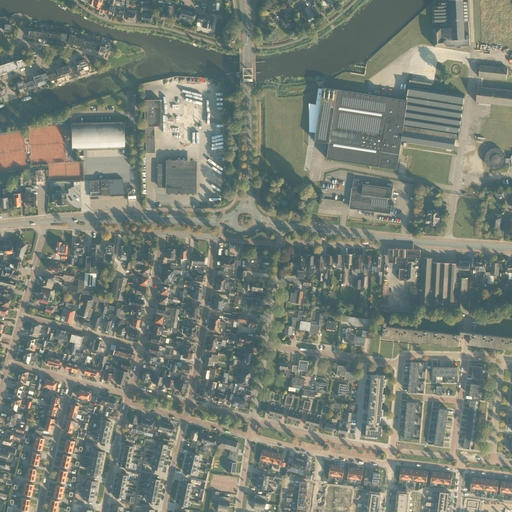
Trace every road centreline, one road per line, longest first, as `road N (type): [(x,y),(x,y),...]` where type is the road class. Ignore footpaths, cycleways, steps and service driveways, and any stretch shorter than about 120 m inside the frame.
road 1 (secondary): [(511,249),(278,225)]
road 2 (secondary): [(247,208),(244,0)]
road 3 (residential): [(189,402),(213,237)]
road 4 (secondary): [(232,221),(71,219)]
road 5 (residential): [(392,450),(252,419)]
road 6 (residential): [(399,363),(264,345)]
road 7 (residential): [(70,379),(39,511)]
road 8 (residential): [(140,349),(20,314)]
